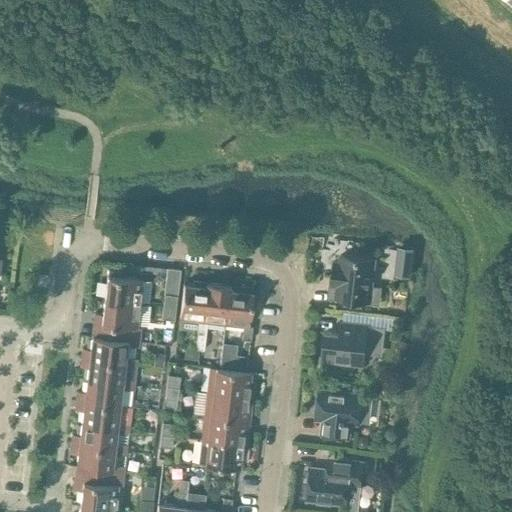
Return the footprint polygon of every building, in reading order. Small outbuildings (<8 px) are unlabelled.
[(397,245),(396,254),(412,256),(413,248),(413,247),(412,247),(397,245)] [(371,288),(374,259),(341,255),(340,263),(334,262),(331,285),(337,286),(336,298),(377,303),(379,289),(371,288)] [(104,299),(139,304),(142,279),(123,277),(123,273),(107,271),(104,299)] [(202,322),(207,283),(193,281),(193,285),(183,284),(179,319),(198,321),(197,334),(205,335),(207,322),(202,322)] [(225,324),(230,285),(207,283),(202,322),(207,322),(225,324)] [(230,285),(225,324),(243,327),(242,340),(250,341),(252,326),(249,326),(253,288),(230,285)] [(174,320),(177,295),(164,294),(161,319),(174,320)] [(136,328),(139,304),(104,299),(102,314),(94,313),(93,323),(101,324),(100,337),(127,340),(127,336),(128,327),(136,328)] [(382,351),(384,329),(367,327),(367,326),(341,322),(340,334),(326,332),(323,357),(337,359),(337,362),(362,365),(364,349),(382,351)] [(204,350),(205,335),(197,334),(195,349),(204,350)] [(127,340),(100,337),(92,336),(90,349),(82,348),(81,357),(124,362),(125,358),(126,346),(138,347),(139,337),(127,336),(127,340)] [(155,352),(153,365),(162,366),(164,353),(155,352)] [(220,353),(218,368),(220,368),(245,371),(246,356),(235,355),(220,353)] [(137,359),(125,358),(124,362),(81,357),(80,366),(88,367),(87,380),(122,384),(122,379),(134,381),(137,359)] [(207,392),(252,397),(253,382),(250,381),(251,372),(245,371),(220,368),(218,368),(210,367),(207,392)] [(166,387),(179,388),(180,376),(168,374),(166,387)] [(133,390),(134,381),(122,379),(122,384),(87,380),(85,392),(77,391),(76,400),(119,405),(121,389),(133,390)] [(177,400),(179,388),(166,387),(165,399),(177,400)] [(358,424),(362,394),(319,389),(316,418),(323,419),(321,433),(349,437),(351,423),(358,424)] [(250,412),(252,397),(207,392),(204,415),(245,420),(246,411),(250,412)] [(117,422),(119,405),(76,400),(75,409),(83,410),(81,423),(116,427),(116,432),(128,433),(129,424),(117,422)] [(244,429),(245,420),(204,415),(201,440),(246,445),(248,430),(244,429)] [(161,435),(173,436),(174,424),(162,422),(161,435)] [(114,444),(116,432),(116,427),(81,423),(80,435),(72,434),(71,443),(114,449),(113,453),(125,455),(126,445),(114,444)] [(171,448),(173,436),(161,435),(160,447),(171,448)] [(356,440),(356,445),(359,449),(364,449),(368,445),(368,441),(365,437),(360,437),(356,440)] [(244,460),(246,445),(201,440),(198,464),(239,469),(240,459),(244,460)] [(112,465),(113,453),(114,449),(71,443),(70,452),(78,453),(76,466),(84,467),(111,470),(111,475),(123,476),(124,467),(112,465)] [(360,486),(363,462),(328,458),(327,470),(310,468),(306,499),(347,504),(349,485),(360,486)] [(111,475),(111,470),(84,467),(83,480),(75,479),(74,489),(82,490),(80,505),(115,509),(118,485),(110,484),(111,475)] [(179,479),(178,493),(186,494),(188,480),(179,479)] [(179,511),(180,506),(185,507),(186,494),(178,493),(176,506),(157,504),(156,511),(179,511)] [(202,509),(202,511),(230,511),(232,499),(223,498),(221,511),(202,509)] [(151,511),(153,501),(140,499),(138,511),(151,511)]
